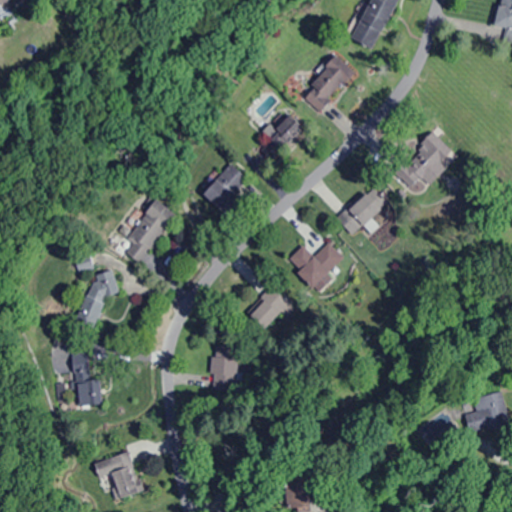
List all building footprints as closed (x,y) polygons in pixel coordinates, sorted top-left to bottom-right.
[(398,0),(365,0),(345,37),(371,51),(398,0)] [(511,0),(500,0),(491,30),(511,36),(511,0)] [(318,112),(352,77),(332,58),(298,92),(318,112)] [(262,135),(268,141),(259,151),(270,162),(302,127),(284,111),(262,135)] [(408,189),(442,167),(439,162),(446,157),(434,138),(393,166),(408,189)] [(226,216),(240,202),(233,194),(240,187),(245,193),(250,188),(245,182),(247,180),(231,164),(202,194),(226,216)] [(348,235),(382,213),(369,193),(335,215),(348,235)] [(138,265),(176,216),(154,199),(117,249),(138,265)] [(331,242),(310,258),(307,254),(292,266),(310,288),(345,260),(331,242)] [(105,304),(85,294),(73,319),(93,329),(105,304)] [(279,314),(263,298),(246,316),(262,331),(279,314)] [(237,391),(237,347),(213,346),(212,390),(237,391)] [(474,398),(481,432),(509,427),(503,393),(474,398)] [(108,503),(141,492),(128,451),(96,462),(108,503)] [(299,511),(310,511),(310,477),(285,478),(285,511),(299,511)]
